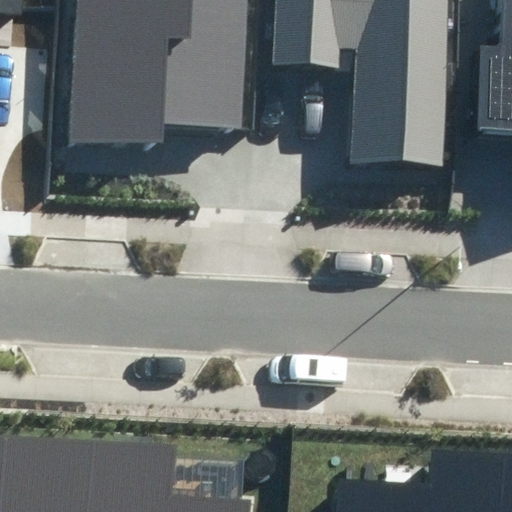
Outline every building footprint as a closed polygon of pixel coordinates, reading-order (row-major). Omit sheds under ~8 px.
[(0,0),(0,6),(54,10),(54,0),(0,0)] [(75,0),(66,144),(161,150),(162,125),(242,130),(250,0),(75,0)] [(355,48),(350,160),(443,164),(449,0),(278,0),(276,64),(340,67),(341,47),(355,48)] [(511,135),(511,0),(502,0),(500,46),(482,44),(476,134),(511,135)] [(246,511),(247,501),(170,496),(174,444),(0,433),(0,511),(246,511)] [(511,511),(511,454),(438,450),(436,487),(340,482),(338,511),(511,511)]
